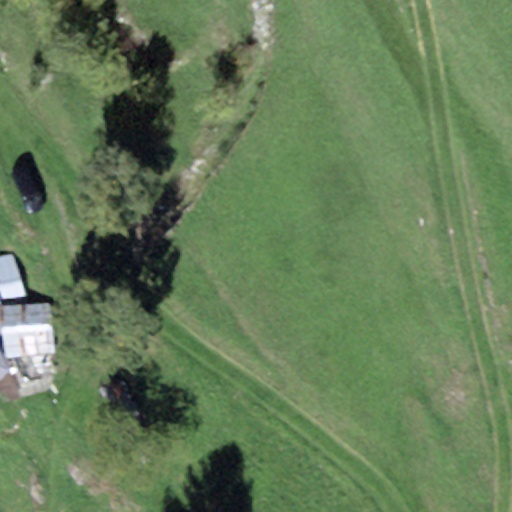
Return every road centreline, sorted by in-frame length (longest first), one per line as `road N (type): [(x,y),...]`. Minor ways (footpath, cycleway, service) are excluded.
road 1 (track): [(511,439),(483,186),(446,0)]
road 2 (track): [(151,274),(380,511)]
